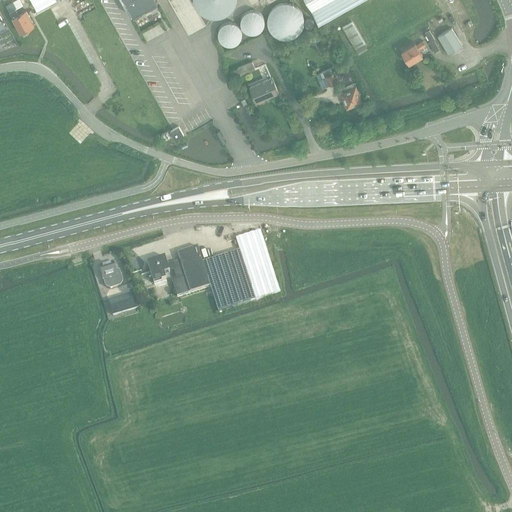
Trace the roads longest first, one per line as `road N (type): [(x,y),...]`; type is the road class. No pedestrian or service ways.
road 1 (unclassified): [(72,247),(184,219),(395,221),(427,229),(442,243),(466,350),(511,481)]
road 2 (unclassified): [(430,132),(212,171),(105,130),(47,72),(0,68)]
road 3 (primary): [(481,164),(300,175),(145,207)]
road 4 (primary): [(145,207),(481,186)]
road 5 (primary): [(0,246),(145,207)]
road 6 (primary): [(481,186),(511,322)]
